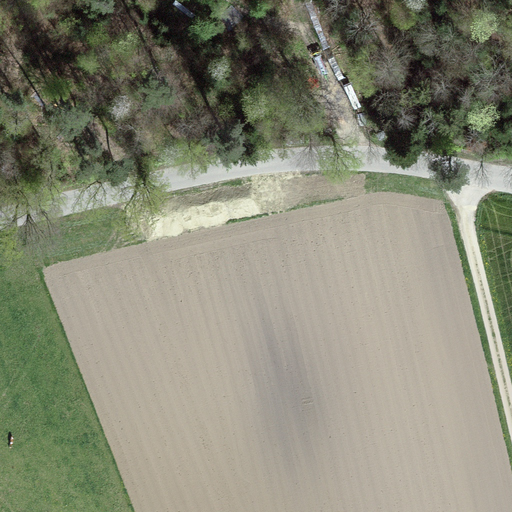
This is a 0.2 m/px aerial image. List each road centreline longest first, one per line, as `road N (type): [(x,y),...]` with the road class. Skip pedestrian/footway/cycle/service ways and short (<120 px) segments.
road 1 (unclassified): [(511,181),(313,157),(182,177),(0,222)]
road 2 (track): [(511,417),(456,169)]
